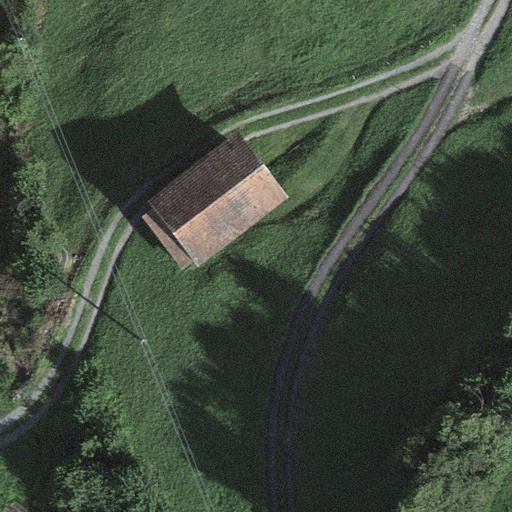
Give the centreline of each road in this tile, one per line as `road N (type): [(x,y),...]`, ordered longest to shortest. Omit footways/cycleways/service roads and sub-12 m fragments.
road 1 (track): [(0,421),(50,397),(140,191),(192,145),(271,96),(361,68),(487,57)]
road 2 (track): [(501,0),(487,57),(324,285),(296,362),(289,452),(295,511)]
